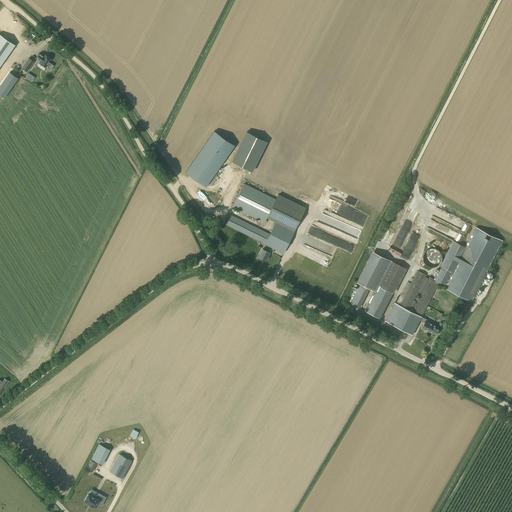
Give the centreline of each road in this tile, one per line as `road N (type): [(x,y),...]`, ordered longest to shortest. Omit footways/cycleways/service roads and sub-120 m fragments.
road 1 (unclassified): [(210,263),(117,101),(45,28),(4,0)]
road 2 (tertiary): [(511,407),(229,265),(210,263)]
road 3 (tertiary): [(0,406),(177,269),(210,263)]
